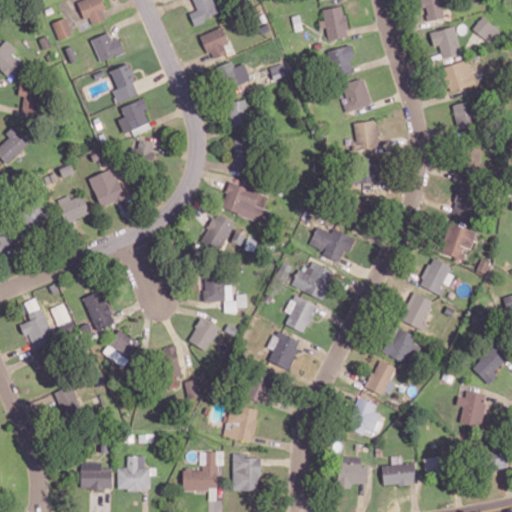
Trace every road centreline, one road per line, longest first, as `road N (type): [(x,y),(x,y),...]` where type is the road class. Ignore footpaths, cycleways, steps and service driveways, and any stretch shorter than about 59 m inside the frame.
road 1 (residential): [(299,511),(310,412),(417,190),(417,122),(383,0)]
road 2 (residential): [(130,238),(183,197),(198,146),(188,102),(143,0)]
road 3 (residential): [(37,511),(33,453),(0,373)]
road 4 (residential): [(0,293),(130,238)]
